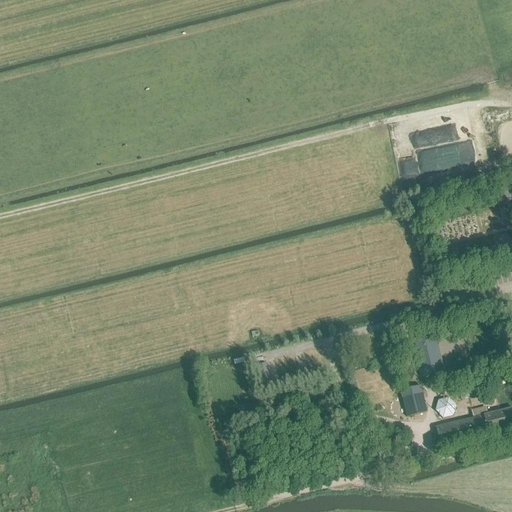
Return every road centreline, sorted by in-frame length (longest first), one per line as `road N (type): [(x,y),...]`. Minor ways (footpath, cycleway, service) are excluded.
road 1 (track): [(0,217),(381,121),(511,106)]
road 2 (track): [(0,79),(312,0)]
road 3 (track): [(236,511),(511,441)]
